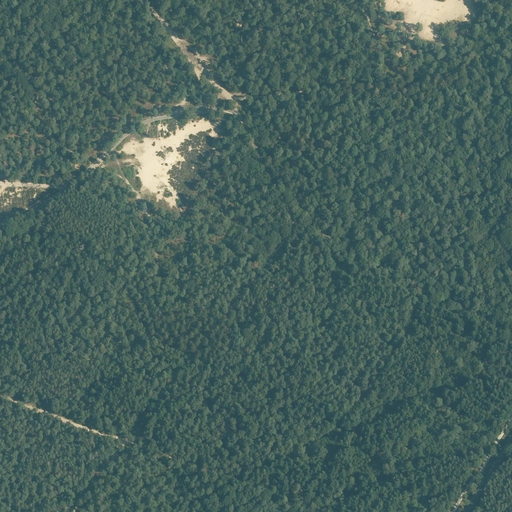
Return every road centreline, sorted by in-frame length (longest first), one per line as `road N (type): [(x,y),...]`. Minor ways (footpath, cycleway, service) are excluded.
road 1 (track): [(304,229),(511,335)]
road 2 (unknown): [(292,224),(170,381)]
road 3 (track): [(104,155),(151,123),(237,104)]
road 4 (unknown): [(142,0),(237,104)]
road 5 (track): [(237,104),(292,224)]
road 6 (track): [(0,236),(104,155)]
road 7 (track): [(406,79),(327,179)]
road 8 (unknown): [(119,444),(237,486)]
